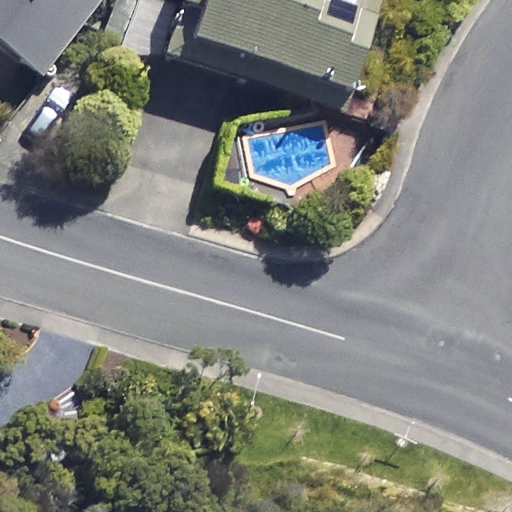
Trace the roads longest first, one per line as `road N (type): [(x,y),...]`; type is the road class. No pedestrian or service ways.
road 1 (residential): [(417,366),(0,236)]
road 2 (residential): [(511,100),(417,366)]
